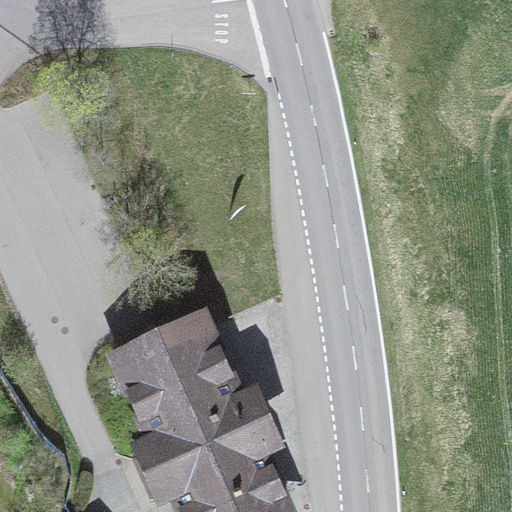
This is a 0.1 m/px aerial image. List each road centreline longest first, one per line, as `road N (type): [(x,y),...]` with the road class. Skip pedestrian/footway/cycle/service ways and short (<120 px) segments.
road 1 (secondary): [(369,511),(329,189),(283,0)]
road 2 (unclassified): [(13,0),(99,13),(235,0)]
